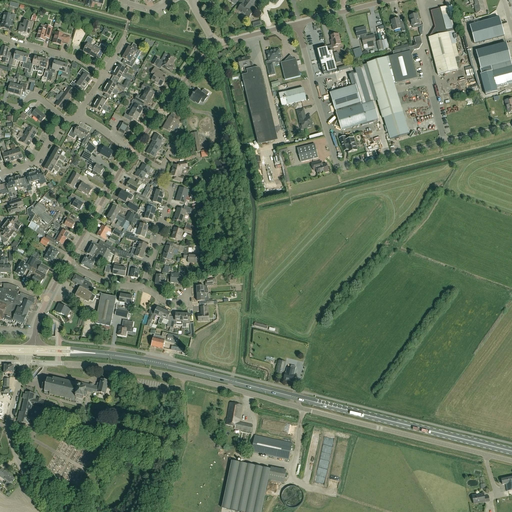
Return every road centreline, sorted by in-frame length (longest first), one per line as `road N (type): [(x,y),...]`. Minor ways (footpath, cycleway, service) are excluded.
road 1 (unclassified): [(511,461),(183,376),(25,362)]
road 2 (primary): [(511,451),(148,360),(86,352)]
road 3 (unclassified): [(297,23),(339,165),(511,125)]
road 4 (unclassified): [(57,511),(20,466),(10,434),(25,362)]
road 5 (track): [(159,511),(184,443),(183,376)]
road 6 (tertiary): [(131,151),(216,44)]
road 7 (residential): [(143,289),(172,193),(159,183),(162,169)]
road 8 (tertiary): [(67,263),(131,151)]
